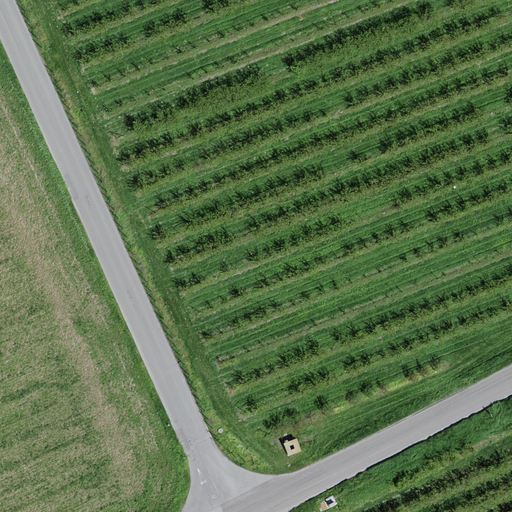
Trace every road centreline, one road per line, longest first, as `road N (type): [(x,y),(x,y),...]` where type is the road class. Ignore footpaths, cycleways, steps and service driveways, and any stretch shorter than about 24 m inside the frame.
road 1 (unclassified): [(230,511),(0,1)]
road 2 (unclassified): [(245,511),(511,378)]
